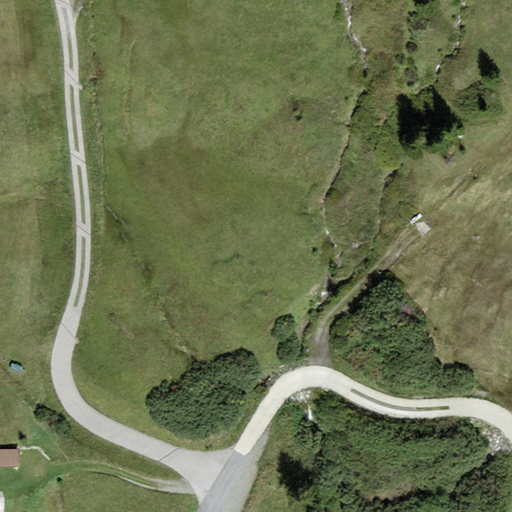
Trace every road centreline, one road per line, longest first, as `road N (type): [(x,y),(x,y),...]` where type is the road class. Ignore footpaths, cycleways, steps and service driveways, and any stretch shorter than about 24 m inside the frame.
road 1 (track): [(62,0),(84,155),(64,334),(70,385)]
road 2 (track): [(511,420),(475,406),(386,402),(318,377),(297,378),(278,390),(237,451)]
road 3 (track): [(318,377),(316,319),(427,227)]
road 4 (track): [(212,495),(75,461),(27,477)]
road 5 (track): [(70,385),(92,418),(141,438),(199,456),(237,451)]
